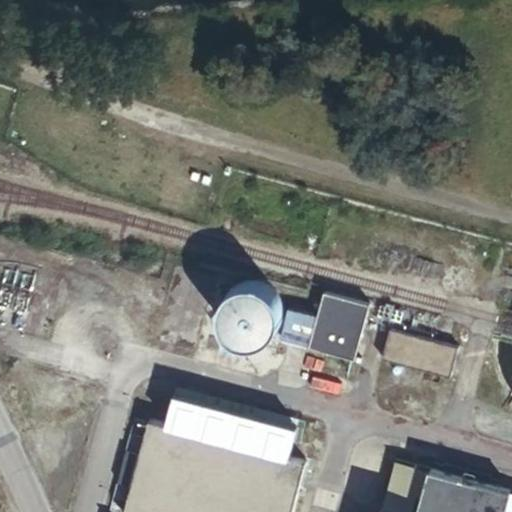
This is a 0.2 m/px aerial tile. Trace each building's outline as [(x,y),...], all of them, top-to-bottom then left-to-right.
[(281,322),(281,318),(281,314),(281,310),(279,306),(278,303),(276,300),(273,296),(271,294),(268,292),(264,290),(261,288),(257,287),(253,287),(249,287),(245,287),(241,288),(238,289),(234,291),(231,293),(229,296),(226,299),(224,302),(222,306),(221,309),(220,313),(220,317),(220,321),(221,325),(222,328),(224,332),(226,335),(228,338),(231,341),(234,343),(237,345),(241,347),(245,348),(249,348),(252,348),(256,348),(260,347),(264,345),(267,343),(270,341),(273,339),(276,336),(278,332),(279,329),(280,326),(281,322)] [(367,310),(324,297),(318,316),(290,308),(281,338),(310,347),(309,351),(351,363),(367,310)] [(458,354),(391,334),(382,364),(450,383),(458,354)] [(294,429),(167,394),(158,425),(150,423),(125,511),(293,511),(307,464),(286,458),(294,429)] [(502,511),(508,492),(424,471),(413,511),(383,511),(377,510),(376,511),(502,511)]
